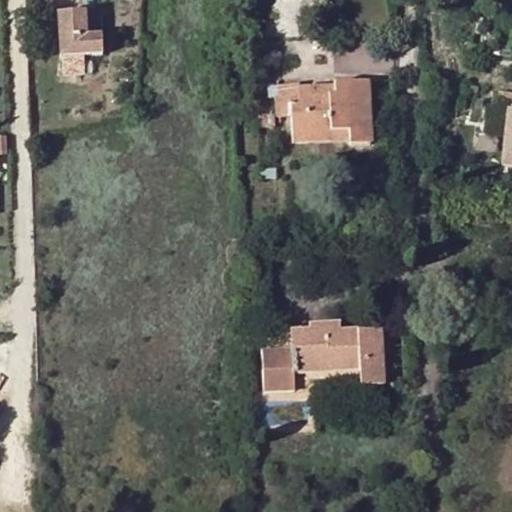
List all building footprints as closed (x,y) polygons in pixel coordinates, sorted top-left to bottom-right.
[(101,15),(57,16),(59,59),(102,57),(101,15)] [(334,97),(297,99),(297,106),(290,106),(291,118),(292,146),(351,143),(351,146),(372,145),(369,84),(333,85),(333,88),(334,97)] [(296,87),(277,88),(278,119),(291,118),(290,106),(297,106),(297,99),(296,90),(296,87)] [(296,90),(297,99),(334,97),(333,88),(296,90)] [(511,95),(499,94),(497,109),(507,109),(501,167),(511,168),(511,95)] [(274,129),(274,117),(257,118),(257,129),(274,129)] [(238,241),(238,249),(252,247),(252,240),(238,241)] [(291,351),(261,352),(263,394),(294,393),(293,376),(358,372),(360,387),(382,386),(380,332),(339,334),(339,326),(310,327),(309,334),(290,335),(291,351)] [(260,337),(261,352),(291,351),(290,335),(281,336),(260,337)]
